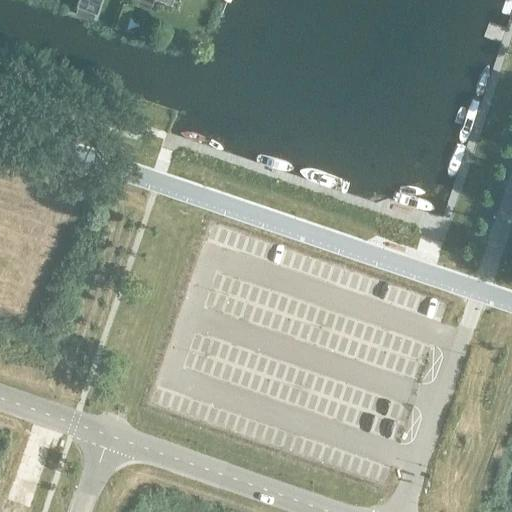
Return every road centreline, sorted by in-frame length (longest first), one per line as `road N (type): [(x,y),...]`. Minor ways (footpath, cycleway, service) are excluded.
road 1 (tertiary): [(333,511),(106,433)]
road 2 (unclassified): [(480,287),(402,511)]
